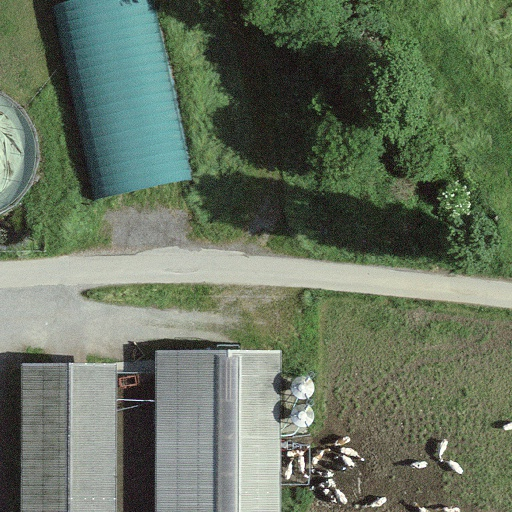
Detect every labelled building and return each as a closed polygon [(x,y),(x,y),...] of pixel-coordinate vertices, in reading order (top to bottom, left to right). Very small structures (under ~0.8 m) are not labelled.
[(89,204),(183,184),(141,0),(105,0),(46,13),(89,204)] [(0,142),(0,208),(24,209),(27,144),(0,142)] [(181,313),(181,347),(250,348),(251,314),(181,313)] [(272,511),(269,357),(140,359),(143,511),(272,511)] [(104,511),(106,370),(11,369),(9,511),(104,511)]
